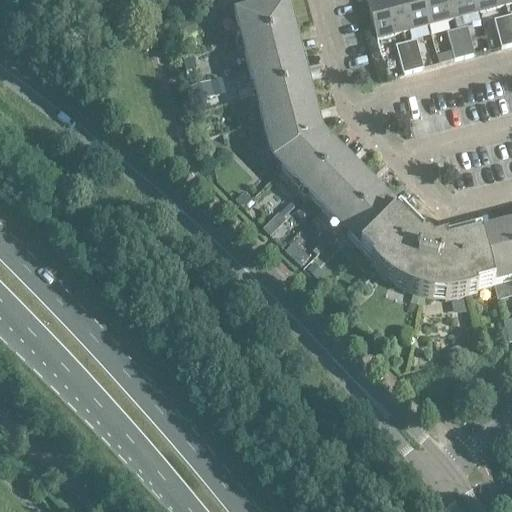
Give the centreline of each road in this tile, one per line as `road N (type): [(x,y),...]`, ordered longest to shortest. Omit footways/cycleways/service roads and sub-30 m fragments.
road 1 (residential): [(436,475),(235,260),(0,68)]
road 2 (primary): [(237,511),(0,245)]
road 3 (primary): [(0,302),(188,511)]
road 4 (residential): [(343,109),(448,212),(511,194)]
road 5 (residential): [(511,65),(343,109)]
